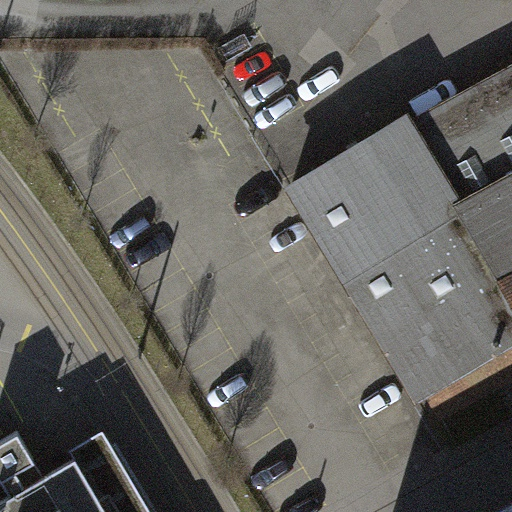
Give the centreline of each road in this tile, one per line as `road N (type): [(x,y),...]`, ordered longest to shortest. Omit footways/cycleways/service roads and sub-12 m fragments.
road 1 (residential): [(195,511),(90,340)]
road 2 (residential): [(90,340),(0,214)]
